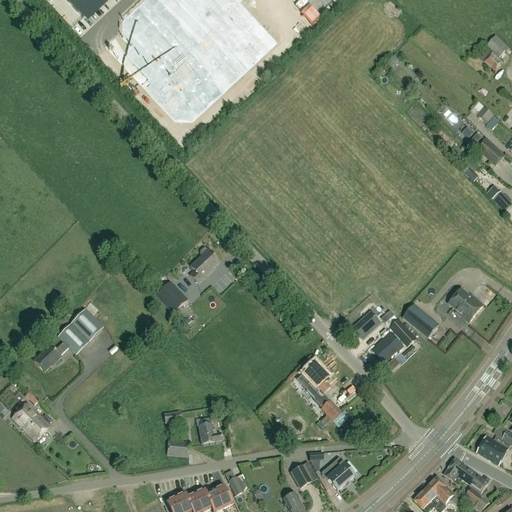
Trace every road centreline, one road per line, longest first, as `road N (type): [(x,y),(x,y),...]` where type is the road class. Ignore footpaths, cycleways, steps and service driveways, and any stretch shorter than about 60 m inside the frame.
road 1 (unclassified): [(414,433),(16,0)]
road 2 (unclassified): [(0,498),(400,443),(414,433)]
road 3 (tertiary): [(436,443),(511,343)]
